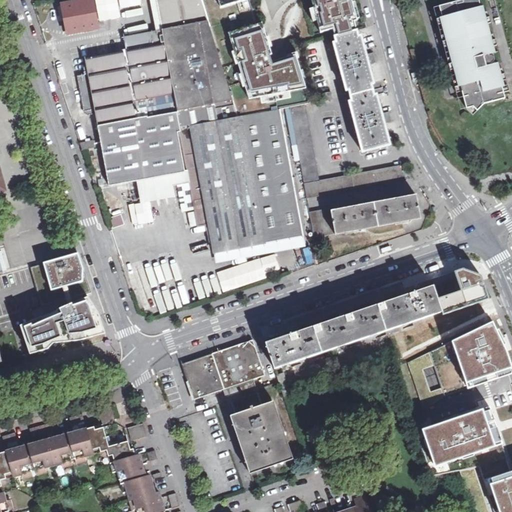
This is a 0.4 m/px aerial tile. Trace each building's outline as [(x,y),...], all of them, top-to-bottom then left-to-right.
[(76,0),(64,3),(69,32),(98,27),(92,0),(76,0)] [(118,0),(120,10),(142,6),(141,0),(118,0)] [(201,0),(163,0),(172,28),(208,21),(201,0)] [(324,0),(335,37),(357,31),(349,0),(324,0)] [(461,0),(442,5),(445,16),(442,17),(461,87),(464,86),(469,108),(476,115),(486,103),(508,98),(505,87),(508,87),(503,68),(502,62),(494,64),(492,55),(499,53),(486,4),(483,5),(481,0),(461,0)] [(144,10),(121,12),(122,19),(145,17),(144,10)] [(265,15),(231,25),(251,91),(306,75),(297,45),(275,51),(265,15)] [(181,127),(238,117),(212,35),(208,21),(172,28),(163,30),(181,127)] [(98,122),(102,143),(181,127),(163,30),(125,37),(127,49),(85,57),(88,74),(78,76),(85,113),(87,115),(95,113),(96,122),(98,122)] [(350,96),(373,90),(371,84),(374,84),(368,63),(375,62),(374,56),(370,57),(369,55),(366,56),(361,36),(358,37),(357,31),(335,37),(336,43),(334,43),(346,91),(349,90),(350,96)] [(5,51),(0,52),(0,76),(11,73),(5,51)] [(349,102),(363,152),(390,145),(384,122),(391,120),(390,115),(386,116),(385,114),(382,114),(377,95),(374,95),(373,90),(350,96),(352,101),(349,102)] [(304,184),(319,181),(305,105),(300,106),(290,108),(304,184)] [(242,117),(265,244),(303,237),(279,109),(242,117)] [(215,252),(265,244),(242,117),(238,117),(181,127),(189,171),(199,226),(209,224),(215,252)] [(109,185),(189,171),(181,127),(102,143),(109,185)] [(80,143),(83,150),(95,148),(94,141),(80,143)] [(307,198),(407,179),(399,165),(319,181),(304,184),(307,198)] [(335,234),(421,218),(417,196),(331,212),(335,234)] [(113,228),(124,227),(122,211),(111,212),(113,228)] [(311,212),(312,225),(328,223),(326,211),(311,212)] [(78,254),(30,267),(42,307),(66,300),(71,298),(91,293),(78,254)] [(266,343),(274,369),(442,312),(435,292),(433,286),(425,289),(423,286),(408,291),(409,294),(393,300),(391,297),(376,302),(377,305),(360,311),(359,308),(344,313),(345,316),(328,322),(327,318),(312,324),(313,327),(296,333),(295,329),(280,334),(281,338),(266,343)] [(69,306),(22,326),(31,354),(105,333),(97,311),(89,298),(73,305),(69,306)] [(445,397),(511,371),(490,314),(425,350),(445,397)] [(386,337),(390,352),(408,347),(404,333),(386,337)] [(194,400),(227,389),(253,380),(265,375),(253,340),(182,364),(194,400)] [(284,373),(277,375),(279,381),(284,397),(291,395),(284,373)] [(253,380),(227,389),(236,414),(262,405),(256,389),(253,380)] [(488,398),(414,424),(431,476),(506,450),(488,398)] [(293,456),(274,401),(262,405),(236,414),(233,415),(247,457),(245,458),(249,471),(293,456)] [(116,421),(112,407),(99,410),(103,425),(116,421)] [(85,422),(83,414),(70,418),(72,425),(85,422)] [(56,422),(41,426),(44,433),(58,429),(56,422)] [(144,424),(136,426),(141,438),(147,437),(144,424)] [(44,433),(41,426),(30,429),(32,437),(44,433)] [(141,438),(136,426),(128,428),(131,441),(141,438)] [(110,463),(136,456),(134,449),(131,450),(128,441),(119,444),(118,441),(111,443),(109,436),(106,437),(104,427),(95,430),(95,427),(86,429),(93,454),(101,452),(102,455),(106,457),(109,457),(110,463)] [(93,454),(86,429),(78,431),(79,436),(70,438),(77,463),(87,461),(85,456),(93,454)] [(18,441),(15,433),(2,436),(5,444),(18,441)] [(45,441),(52,466),(62,463),(63,467),(73,464),(66,439),(57,442),(56,438),(45,441)] [(46,468),(52,466),(45,441),(38,443),(39,447),(30,449),(37,475),(47,472),(46,468)] [(6,452),(13,477),(22,474),(23,478),(33,475),(26,450),(17,453),(16,449),(6,452)] [(150,462),(158,459),(155,451),(147,453),(150,462)] [(7,479),(13,477),(6,452),(0,453),(0,493),(4,492),(2,486),(5,485),(7,481),(7,479)] [(139,465),(136,456),(110,463),(113,473),(118,472),(120,480),(145,473),(143,464),(139,465)] [(511,511),(511,460),(468,474),(479,511),(511,511)] [(130,500),(155,493),(153,485),(149,486),(146,477),(121,484),(124,494),(128,493),(130,500)] [(6,501),(4,492),(0,493),(0,511),(4,511),(13,510),(11,500),(6,501)] [(163,506),(162,502),(158,503),(155,493),(130,500),(133,510),(137,509),(137,511),(159,511),(165,511),(163,506)] [(180,506),(176,493),(168,496),(172,509),(180,506)] [(352,509),(352,511),(373,511),(368,495),(367,496),(355,500),(357,507),(352,509)] [(291,511),(303,508),(301,500),(288,505),(290,511),(291,511)] [(325,501),(316,504),(318,511),(319,511),(328,509),(325,501)]
